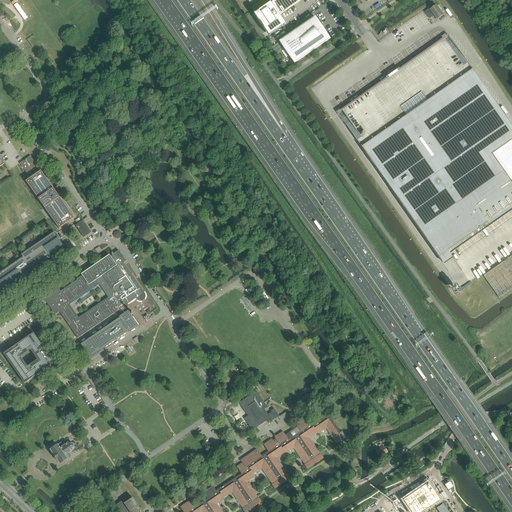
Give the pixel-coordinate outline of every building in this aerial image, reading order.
[(270,2),(253,14),(268,36),(285,24),(279,15),(301,0),(275,0),(270,3),(270,2)] [(16,3),(13,5),(24,20),(27,18),(16,3)] [(429,8),(424,12),(429,18),(433,14),(437,19),(443,14),(442,13),(444,11),(439,5),(437,7),(436,5),(430,9),(429,8)] [(291,58),(292,59),(294,62),(297,60),(299,59),(302,57),(303,56),(306,54),(308,53),(311,51),(312,50),(315,48),(317,47),(320,45),(321,44),(324,42),(326,41),(329,39),(327,36),(325,34),(324,31),(323,31),(322,32),(320,30),(321,30),(321,29),(321,28),(320,28),(320,27),(319,27),(319,28),(318,26),(320,25),(319,25),(317,22),(316,21),(314,18),(280,41),(282,44),(283,46),(285,49),(286,48),(290,54),(289,55),(291,58)] [(361,146),(471,69),(443,29),(441,29),(335,104),(332,106),(361,146)] [(511,126),(472,69),(361,147),(441,262),(449,256),(451,255),(450,253),(511,209),(511,126)] [(30,156),(20,163),(27,174),(38,167),(30,156)] [(41,171),(26,181),(44,208),(46,211),(50,216),(59,229),(74,218),(61,200),(60,198),(57,194),(55,191),(41,171)] [(83,220),(75,226),(84,238),(91,233),(91,232),(83,220)] [(23,257),(0,272),(0,291),(51,257),(49,255),(63,245),(54,232),(21,255),(23,257)] [(99,262),(89,269),(82,274),(83,275),(76,279),(77,280),(61,291),(59,288),(42,299),(41,299),(41,300),(42,300),(43,300),(44,301),(45,302),(46,303),(47,303),(48,304),(48,305),(46,306),(46,305),(45,305),(49,311),(49,310),(51,308),(51,309),(52,310),(52,312),(53,313),(53,315),(53,316),(53,317),(54,317),(53,316),(55,315),(60,312),(73,332),(78,338),(113,314),(113,315),(116,313),(115,312),(117,311),(118,311),(120,309),(124,306),(125,308),(129,306),(128,304),(136,299),(137,300),(138,301),(139,301),(140,301),(141,301),(142,301),(143,301),(143,300),(144,300),(144,299),(145,299),(145,298),(145,297),(145,296),(145,295),(145,294),(124,263),(126,261),(118,250),(112,255),(110,257),(108,255),(102,260),(99,262)] [(511,255),(510,257),(506,259),(503,261),(500,264),(497,266),(494,268),(490,271),(487,273),(483,276),(499,298),(503,295),(506,293),(509,291),(511,288),(511,255)] [(117,320),(81,344),(91,359),(103,351),(101,347),(103,345),(105,347),(126,332),(125,331),(127,329),(129,332),(139,326),(138,326),(128,311),(128,310),(127,311),(125,308),(124,306),(120,309),(123,314),(122,314),(120,315),(120,316),(119,317),(120,318),(117,320)] [(54,363),(49,355),(39,340),(33,333),(7,351),(4,354),(24,383),(27,381),(54,363)] [(335,367),(331,369),(336,376),(340,373),(335,367)] [(244,418),(246,421),(252,431),(270,418),(272,421),(279,416),(278,416),(275,412),(276,412),(275,410),(274,409),(271,411),(271,412),(268,414),(265,409),(268,407),(257,391),(239,403),(248,416),(244,418)] [(278,417),(280,421),(289,415),(286,412),(278,417)] [(237,467),(241,474),(216,491),(213,487),(204,492),(208,498),(196,506),(191,499),(180,507),(183,511),(221,511),(217,504),(225,499),(224,498),(232,492),(242,507),(243,508),(242,509),(244,511),(246,511),(261,502),(259,498),(258,498),(257,497),(257,496),(257,497),(247,482),(255,476),(253,474),(261,468),(271,483),(272,483),(273,484),(272,485),(275,489),(291,478),(288,474),(287,474),(287,473),(277,458),(285,452),(286,454),(294,448),(304,463),(305,464),(304,465),(307,469),(323,458),(321,454),(320,454),(319,453),(309,438),(317,433),(318,434),(326,428),(336,443),(346,437),(342,431),(341,432),(329,414),(317,423),(315,420),(311,423),(308,418),(308,419),(307,418),(306,418),(296,425),(297,426),(298,427),(286,436),(283,431),(274,437),(275,439),(273,440),(272,439),(263,445),(268,451),(261,456),(257,449),(240,460),(242,463),(237,467)] [(76,444),(74,442),(72,443),(71,443),(70,443),(69,442),(68,443),(64,446),(61,442),(50,449),(53,453),(52,453),(57,460),(58,460),(60,464),(71,456),(68,453),(72,450),(74,449),(73,448),(74,446),(74,445),(76,444)] [(392,443),(388,445),(393,452),(397,449),(392,443)] [(380,444),(378,445),(380,448),(376,451),(380,457),(387,452),(383,446),(382,446),(380,444)] [(429,482),(402,500),(410,511),(422,511),(440,500),(429,484),(430,484),(429,482)] [(142,511),(133,497),(124,503),(122,500),(113,507),(116,511),(142,511)]
